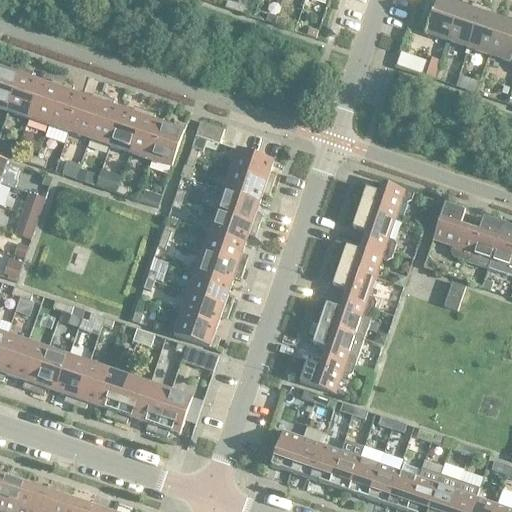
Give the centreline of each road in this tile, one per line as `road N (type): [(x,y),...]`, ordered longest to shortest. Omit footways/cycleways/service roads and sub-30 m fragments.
road 1 (residential): [(327,145),(206,496)]
road 2 (residential): [(0,424),(206,496)]
road 3 (residential): [(511,205),(327,145)]
road 4 (residential): [(377,0),(327,145)]
